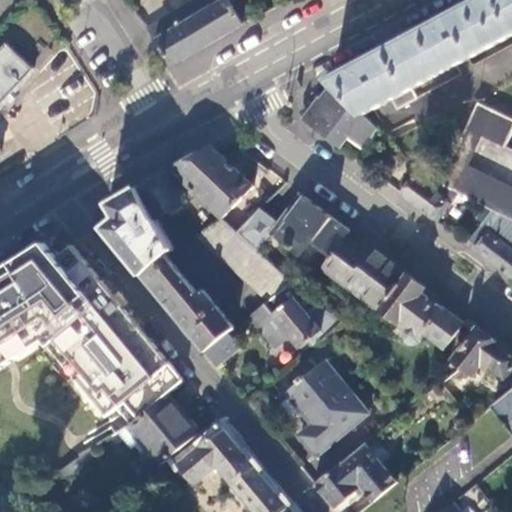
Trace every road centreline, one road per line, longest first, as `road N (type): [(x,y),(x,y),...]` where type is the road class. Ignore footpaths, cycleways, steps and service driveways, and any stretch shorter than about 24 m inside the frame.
road 1 (unclassified): [(56,186),(314,511)]
road 2 (residential): [(511,312),(273,133),(247,75)]
road 3 (primary): [(388,0),(247,75)]
road 4 (residential): [(169,118),(86,0)]
road 5 (primary): [(169,118),(56,186)]
